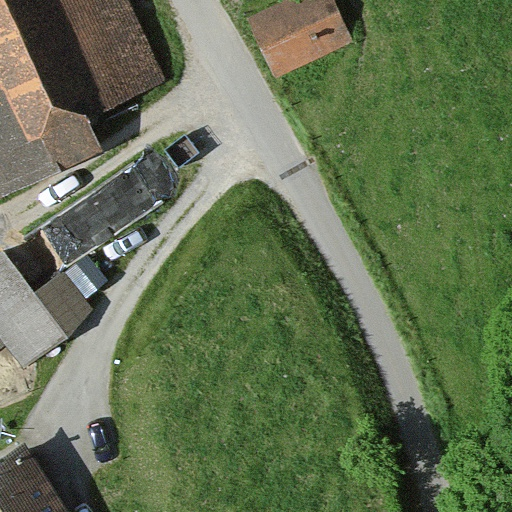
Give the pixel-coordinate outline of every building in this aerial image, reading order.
[(0,0),(0,206),(195,110),(140,0),(0,0)] [(335,0),(290,0),(249,20),(279,81),(357,43),(335,0)] [(36,282),(146,194),(123,165),(13,253),(36,282)] [(102,314),(72,267),(26,297),(0,256),(0,348),(7,344),(21,366),(102,314)] [(67,511),(22,448),(0,463),(0,511),(67,511)]
